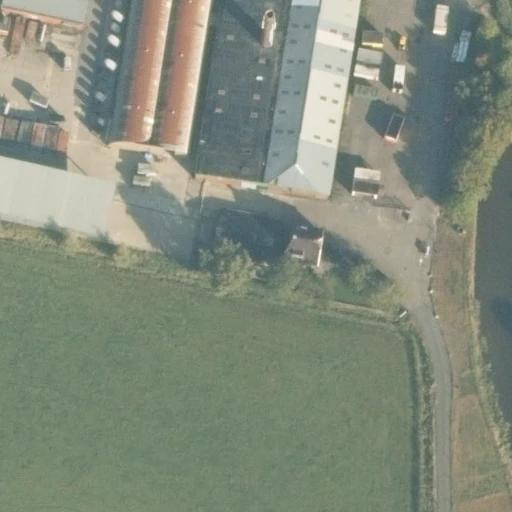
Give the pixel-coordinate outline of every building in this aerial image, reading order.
[(2,0),(0,12),(0,19),(83,34),(89,0),(2,0)] [(213,0),(128,0),(106,148),(189,160),(209,30),(217,31),(194,182),(326,202),(356,0),(221,0),(218,21),(210,20),(213,0)] [(388,180),(421,185),(426,156),(425,156),(443,48),(435,46),(440,14),(385,4),(381,29),(393,31),(391,43),(380,41),(369,102),(388,105),(383,134),(371,132),(367,156),(391,160),(388,180)] [(32,57),(51,60),(54,36),(35,34),(32,57)] [(51,106),(53,96),(25,88),(22,98),(51,106)] [(113,195),(0,169),(0,221),(102,245),(113,195)] [(277,266),(314,274),(321,238),(284,230),(277,266)]
